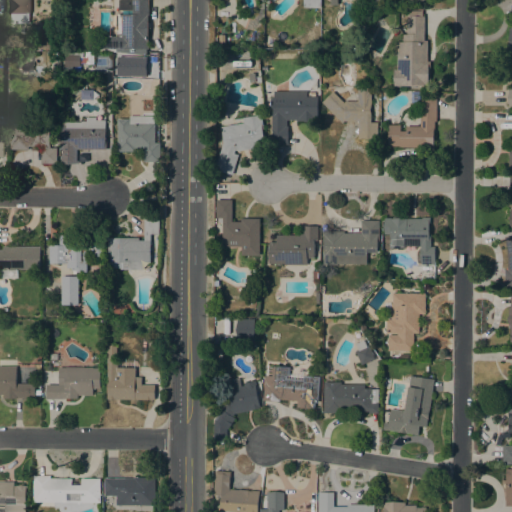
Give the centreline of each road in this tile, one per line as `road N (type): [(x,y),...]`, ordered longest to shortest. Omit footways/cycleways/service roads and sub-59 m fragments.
road 1 (residential): [(461,511),(463,0)]
road 2 (secondary): [(185,337),(187,0)]
road 3 (residential): [(462,471),(267,444)]
road 4 (residential): [(464,185),(276,182)]
road 5 (residential): [(185,437),(0,437)]
road 6 (secondary): [(185,511),(185,337)]
